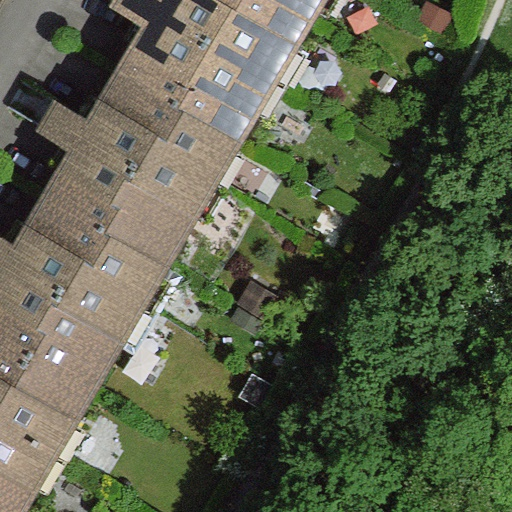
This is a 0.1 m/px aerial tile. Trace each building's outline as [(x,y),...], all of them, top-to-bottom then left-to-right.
[(306,13),(284,0),(165,0),(123,71),(235,138),(271,75),(306,13)] [(284,0),(306,13),(313,0),(284,0)] [(235,138),(123,71),(51,198),(162,263),(211,179),(235,138)] [(162,263),(51,198),(0,283),(0,336),(89,389),(162,263)] [(89,389),(0,336),(0,504),(13,511),(48,455),(89,389)]
